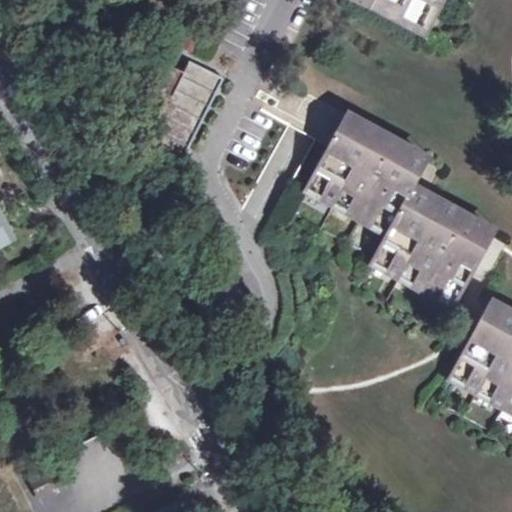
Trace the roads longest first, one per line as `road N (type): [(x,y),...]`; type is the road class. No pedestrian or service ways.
road 1 (residential): [(239,511),(86,255)]
road 2 (residential): [(86,255),(0,87)]
